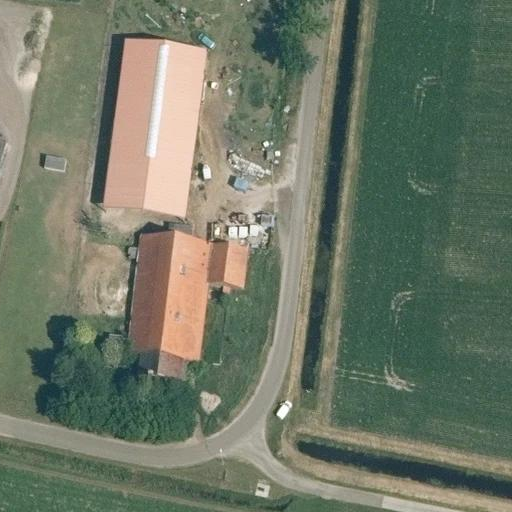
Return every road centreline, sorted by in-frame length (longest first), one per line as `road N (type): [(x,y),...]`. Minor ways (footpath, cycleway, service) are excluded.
road 1 (unclassified): [(243,435),(278,363),(322,0)]
road 2 (unclassified): [(243,435),(172,455),(112,452),(0,425)]
road 3 (unclassified): [(421,511),(317,491),(271,470),(243,435)]
